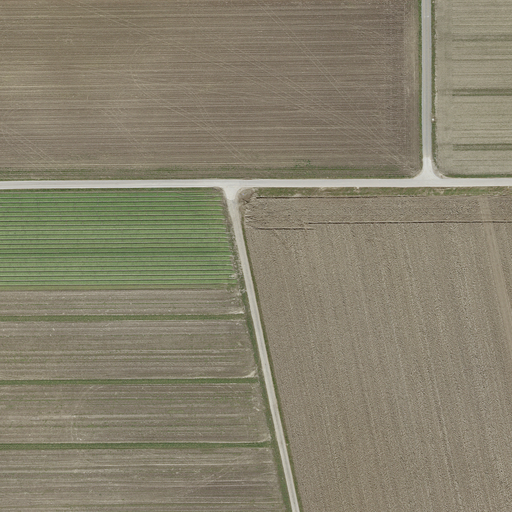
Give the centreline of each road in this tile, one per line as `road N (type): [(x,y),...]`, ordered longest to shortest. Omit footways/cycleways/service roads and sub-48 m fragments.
road 1 (track): [(511,181),(0,185)]
road 2 (track): [(296,511),(228,182)]
road 3 (track): [(430,182),(428,0)]
